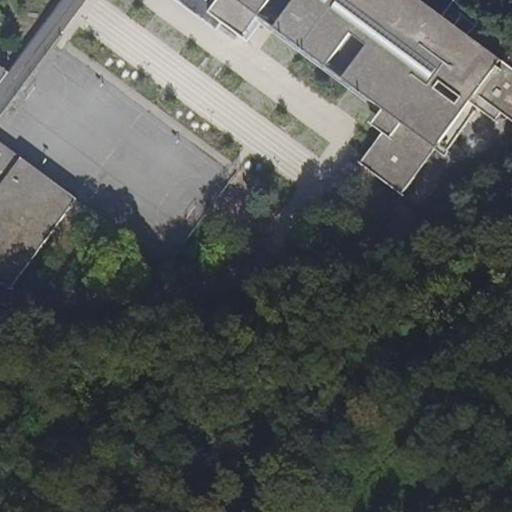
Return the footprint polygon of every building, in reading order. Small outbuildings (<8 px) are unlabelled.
[(63,0),(10,75),(0,88),(0,121),(89,0),(177,0),(225,35),(233,25),(217,13),(225,0),(63,0)] [(225,0),(217,13),(233,25),(249,36),(259,23),(264,16),(275,0),(296,0),(298,1),(282,23),(403,112),(385,137),(363,166),(406,198),(446,144),(468,115),(474,107),(470,104),(479,92),(511,116),(511,41),(460,3),(449,18),(438,33),(393,0),(225,0)] [(424,0),(393,0),(438,33),(449,18),(424,0)] [(373,128),(385,137),(403,112),(282,23),(279,27),(264,16),(259,23),(383,114),(373,128)] [(0,67),(0,287),(10,295),(77,205),(0,147),(0,88),(10,75),(0,67)] [(224,122),(225,172),(326,170),(326,123),(312,124),(312,104),(274,104),(273,69),(255,70),(256,109),(211,110),(212,122),(224,122)] [(475,120),(468,115),(446,144),(454,149),(475,120)]
